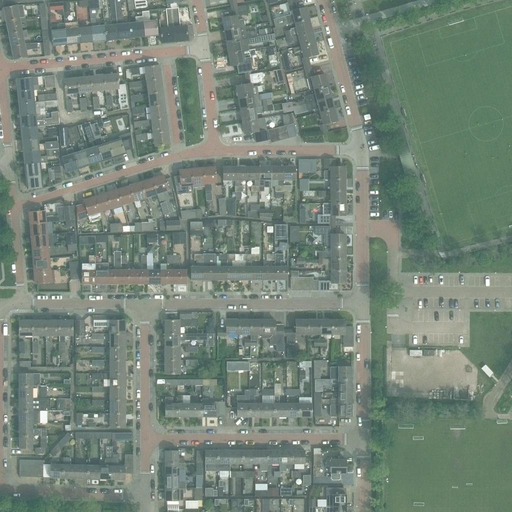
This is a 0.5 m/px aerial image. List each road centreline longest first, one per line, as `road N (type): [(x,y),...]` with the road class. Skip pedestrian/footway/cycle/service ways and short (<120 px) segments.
road 1 (unknown): [(362,252),(414,253),(430,237),(422,181),(370,17)]
road 2 (residential): [(362,303),(143,304)]
road 3 (residential): [(145,441),(361,440)]
road 4 (residential): [(177,154),(13,208)]
road 5 (residential): [(1,70),(165,56)]
road 6 (residential): [(360,150),(325,0)]
road 7 (residential): [(362,303),(360,150)]
road 8 (residential): [(0,490),(146,497)]
road 9 (residential): [(215,148),(360,150)]
road 10 (residential): [(145,441),(143,304)]
road 11 (residential): [(361,440),(362,303)]
road 12 (residential): [(143,304),(21,303)]
